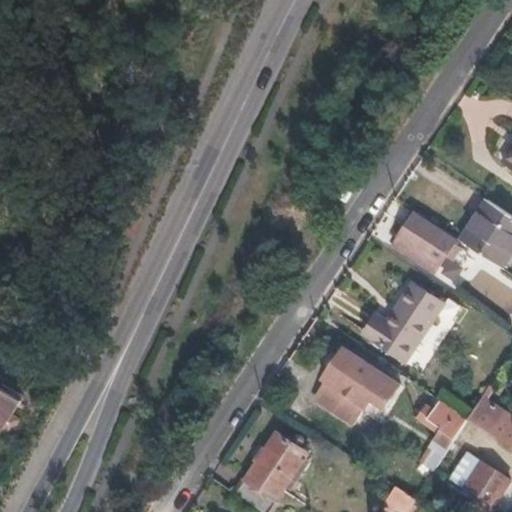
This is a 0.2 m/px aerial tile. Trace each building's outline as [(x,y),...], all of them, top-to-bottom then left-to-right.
[(511,216),(491,202),(464,242),(509,272),(511,267),(511,216)] [(428,257),(444,233),(416,215),(401,238),(428,257)] [(499,287),(509,272),(464,242),(455,257),(499,287)] [(451,307),(420,286),(394,326),(381,317),(369,337),(412,366),(451,307)] [(404,387),(348,349),(326,380),(331,384),(320,401),(360,429),(378,403),(388,410),(404,387)] [(497,391),(493,388),(471,421),(511,449),(511,416),(490,402),(497,391)] [(0,454),(27,413),(0,395),(0,454)] [(426,462),(438,470),(456,444),(471,421),(443,402),(436,412),(430,407),(422,419),(444,434),(426,462)] [(282,435),(242,496),(265,511),(277,511),(314,456),(282,435)] [(485,463),(456,444),(438,470),(466,490),(485,463)] [(419,473),(431,480),(438,470),(426,462),(419,473)] [(511,481),(485,463),(466,490),(478,499),(468,511),(499,511),(496,510),(511,486),(511,481)] [(423,511),(426,508),(417,502),(405,494),(394,510),(397,511),(423,511)]
